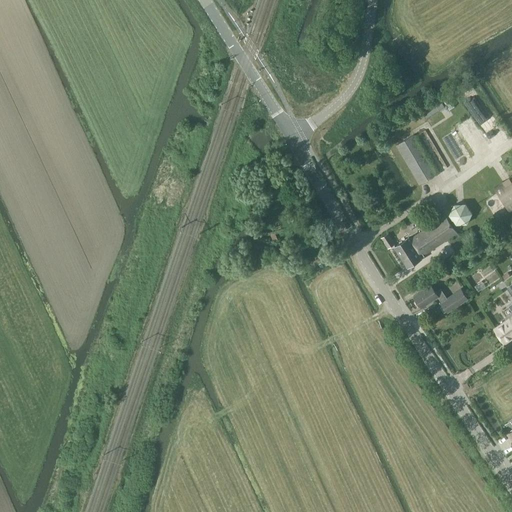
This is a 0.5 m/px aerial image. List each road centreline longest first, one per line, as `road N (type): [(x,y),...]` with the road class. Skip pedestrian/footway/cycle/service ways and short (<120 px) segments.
road 1 (tertiary): [(511,485),(291,138)]
road 2 (unclassified): [(291,138),(346,94),(363,65),(373,0)]
road 3 (tertiary): [(291,138),(204,0)]
